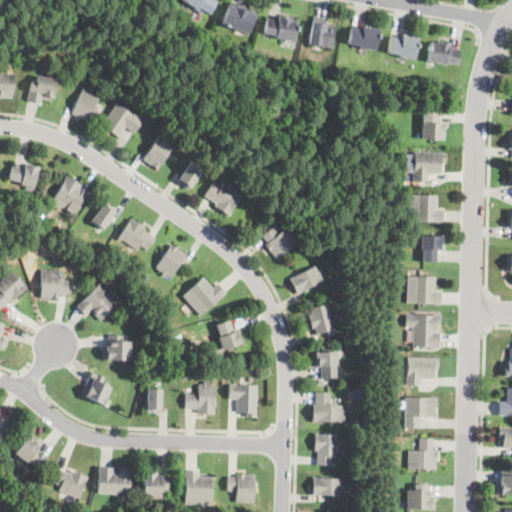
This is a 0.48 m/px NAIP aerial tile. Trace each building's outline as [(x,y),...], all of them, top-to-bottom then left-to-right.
[(216,0),(220,2),(212,16),(205,12),(204,15),(188,6),(189,4),(181,0),(216,0)] [(249,30),(248,34),(221,24),(230,1),(256,11),(249,30)] [(283,17),(286,17),(298,19),(293,41),(274,38),(275,35),(264,33),(266,19),(277,21),(277,16),(283,17)] [(334,25),(331,48),(308,44),(312,17),(326,19),(325,24),(334,25)] [(379,29),(378,37),(375,51),(359,48),(359,46),(348,44),(350,31),(350,28),(362,30),(363,27),(379,29)] [(418,36),(415,59),(414,60),(398,57),(399,55),(387,53),(389,36),(401,38),(402,33),(418,36)] [(441,42),(449,43),(450,43),(449,47),(460,49),(457,64),(446,62),(445,65),(426,61),(430,42),(436,43),(436,42),(439,43),(439,41),(441,42)] [(11,98),(0,97),(0,73),(13,74),(11,98)] [(51,102),(40,99),(39,104),(24,100),(29,81),(35,82),(36,76),(56,81),(51,102)] [(81,88),(86,90),(87,88),(90,89),(89,92),(98,96),(87,122),(72,115),(69,114),(71,108),(69,107),(71,103),(73,104),(81,88)] [(130,114),(131,112),(142,120),(133,133),(123,127),(116,138),(107,132),(105,136),(97,131),(100,127),(98,126),(113,103),(130,114)] [(442,139),(418,138),(419,109),(437,109),(436,121),(443,122),(442,139)] [(160,138),(161,138),(162,136),(165,138),(164,140),(172,145),(157,170),(141,160),(141,159),(144,155),(142,154),(144,150),(146,152),(156,135),(160,138)] [(443,153),(443,163),(439,163),(439,173),(426,173),(425,182),(411,181),(412,152),(443,153)] [(37,166),(32,187),(17,183),(18,181),(6,179),(9,164),(21,166),(22,162),(37,166)] [(186,190),(174,181),(187,162),(199,171),(186,190)] [(82,184),(68,211),(61,208),(60,210),(50,205),(59,186),(61,182),(63,183),(66,176),(82,184)] [(218,188),(221,183),(240,197),(227,215),(212,205),(214,203),(202,195),(210,183),(218,188)] [(440,221),(405,221),(406,194),(434,195),(434,208),(441,209),(440,221)] [(113,211),(99,231),(88,222),(95,212),(93,211),(96,207),(98,208),(102,203),(113,211)] [(147,250),(139,245),(136,249),(121,239),(120,241),(115,238),(129,217),(144,227),(142,229),(155,238),(147,250)] [(272,227),(278,234),(286,227),(291,233),(293,232),(296,235),(294,236),(298,241),(275,260),(263,246),(266,243),(261,237),(272,227)] [(439,251),(435,250),(435,262),(420,262),(420,249),(417,249),(418,236),(440,236),(439,251)] [(168,277),(163,273),(161,276),(157,274),(159,271),(154,268),(168,243),(183,252),(168,277)] [(125,247),(121,252),(117,249),(120,244),(125,247)] [(315,265),(317,270),(320,268),(324,276),(321,278),(322,280),(301,292),(297,295),(296,293),(295,294),(287,279),(292,276),(293,277),(315,265)] [(58,269),(59,276),(62,276),(62,281),(68,281),(68,294),(60,295),(60,297),(41,298),(40,292),(38,292),(38,289),(41,289),(40,270),(58,269)] [(26,289),(17,298),(14,300),(12,297),(0,309),(0,281),(10,272),(26,289)] [(438,304),(404,303),(405,275),(433,276),(432,290),(439,290),(438,304)] [(202,277),(212,288),(217,283),(225,292),(199,316),(181,296),(202,277)] [(121,300),(101,321),(91,311),(85,316),(76,307),(102,281),(121,300)] [(326,304),(330,317),(339,315),(341,320),(332,322),(335,334),(329,336),(327,332),(316,335),(314,329),(311,330),(308,318),(308,317),(311,316),(309,309),(326,304)] [(437,326),(433,326),(433,330),(432,330),(432,333),(436,333),(436,347),(410,347),(410,315),(437,315),(437,326)] [(230,322),(234,331),(238,330),(244,343),(223,352),(217,337),(219,336),(215,326),(229,320),(230,322)] [(131,342),(130,353),(130,362),(101,361),(101,348),(107,348),(108,335),(119,336),(118,341),(131,342)] [(172,356),(170,349),(183,345),(185,352),(172,356)] [(336,351),(337,365),(335,365),(336,378),(321,379),(320,366),(316,367),(315,357),(314,353),(336,351)] [(436,358),(435,369),(432,369),(431,379),(418,379),(418,385),(403,385),(404,358),(436,358)] [(107,399),(104,405),(80,393),(91,371),(105,378),(102,383),(111,388),(106,398),(107,399)] [(211,381),(211,385),(213,385),(213,407),(212,407),(212,414),(194,414),(194,409),(182,409),(182,394),(196,394),(196,384),(201,384),(201,381),(211,381)] [(257,385),(256,418),(246,418),(246,414),(236,414),(236,400),(229,400),(229,384),(257,385)] [(362,388),(361,397),(353,396),(353,387),(362,388)] [(511,388),(511,416),(498,416),(498,403),(498,402),(506,402),(506,388),(511,388)] [(160,390),(160,409),(158,409),(158,413),(144,413),(144,407),(143,407),(143,401),(144,401),(144,389),(160,390)] [(330,399),(330,405),(342,405),(342,410),(345,410),(345,420),(342,420),(342,423),(312,422),(312,415),(313,404),(314,404),(315,392),(330,393),(330,399)] [(435,408),(433,408),(433,417),(418,417),(418,428),(402,428),(403,398),(436,398),(435,408)] [(0,417),(9,422),(2,438),(0,437),(0,417)] [(511,448),(502,448),(503,437),(498,437),(499,428),(511,428),(511,448)] [(337,454),(336,457),(331,457),(331,466),(316,465),(316,452),(313,451),(314,433),(337,434),(337,454)] [(27,435),(36,442),(40,445),(36,449),(48,458),(39,471),(27,462),(27,463),(13,454),(21,443),(20,442),(23,439),(27,435)] [(432,451),(435,451),(434,469),(406,468),(406,450),(417,451),(417,438),(432,438),(432,451)] [(65,472),(70,473),(71,471),(88,477),(80,499),(58,491),(60,486),(49,481),(54,467),(65,472)] [(113,468),(113,473),(114,473),(114,472),(119,472),(119,468),(129,468),(129,495),(115,496),(115,494),(97,494),(97,468),(113,468)] [(156,470),(156,475),(168,475),(169,490),(161,490),(161,497),(142,497),(142,496),(142,470),(156,470)] [(212,477),(212,505),(183,504),(184,470),(198,471),(197,476),(212,477)] [(511,471),(511,495),(496,495),(496,480),(499,480),(499,476),(502,476),(502,471),(511,471)] [(254,475),(252,504),(235,503),(236,493),(226,492),(227,477),(235,477),(236,474),(254,475)] [(345,482),(344,490),(342,490),(342,496),(312,495),(312,477),(342,479),(342,482),(345,482)] [(427,497),(433,497),(433,510),(404,510),(404,490),(408,490),(408,484),(427,484),(427,497)]
